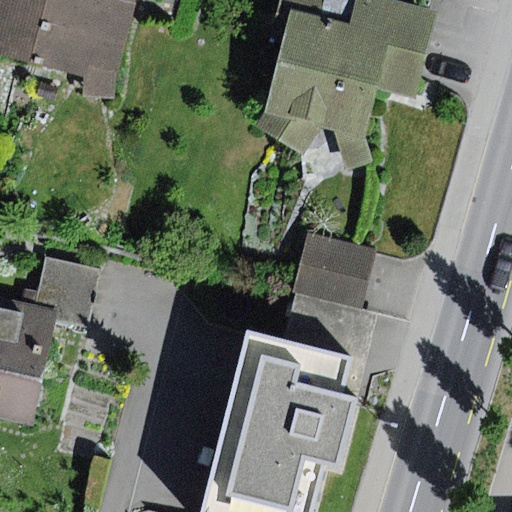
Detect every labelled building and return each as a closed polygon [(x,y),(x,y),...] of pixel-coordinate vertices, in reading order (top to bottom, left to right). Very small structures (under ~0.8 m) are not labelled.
[(0,0),(0,54),(85,78),(83,96),(114,100),(138,5),(118,0),(0,0)] [(360,0),(352,32),(292,17),(268,113),(258,127),(303,156),(321,129),(333,131),(364,139),(377,87),(413,96),(433,16),(371,0),(360,0)] [(364,139),(333,131),(347,170),(374,164),(364,139)] [(374,254),(308,236),(294,287),(360,306),(374,254)] [(100,270),(46,258),(35,307),(59,312),(90,318),(100,270)] [(35,307),(0,299),(0,417),(34,425),(59,312),(35,307)] [(353,360),(248,333),(203,511),(311,511),(323,465),(340,469),(357,403),(343,400),(353,360)]
